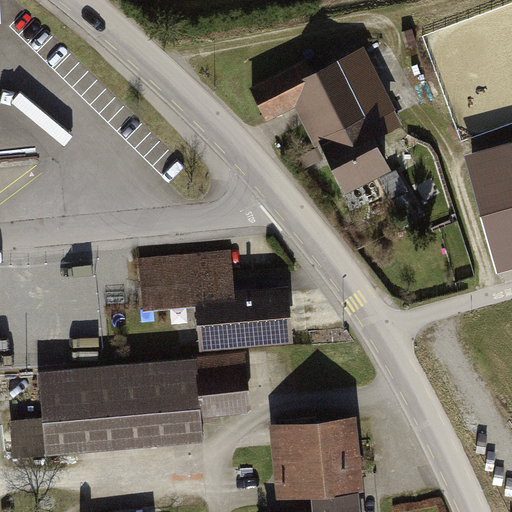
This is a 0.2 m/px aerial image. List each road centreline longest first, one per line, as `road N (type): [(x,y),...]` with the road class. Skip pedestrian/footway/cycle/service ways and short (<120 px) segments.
road 1 (track): [(154,62),(381,18),(396,42),(391,61),(416,109),(450,149),(495,294)]
road 2 (unclassified): [(383,325),(279,191),(154,62),(80,0)]
road 3 (unclassified): [(486,511),(456,434),(383,325)]
road 4 (residential): [(383,325),(511,289)]
